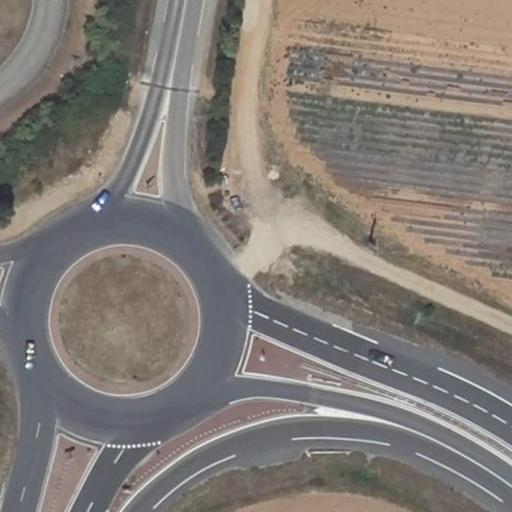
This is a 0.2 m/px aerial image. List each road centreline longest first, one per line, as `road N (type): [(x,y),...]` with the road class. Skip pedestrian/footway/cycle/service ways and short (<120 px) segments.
road 1 (trunk): [(134,511),(205,454),(316,426),(399,435),(511,489)]
road 2 (track): [(511,327),(325,239),(280,228),(257,185),(243,89)]
road 3 (trunk): [(209,378),(410,418),(511,480)]
road 4 (trunk): [(511,428),(471,402),(222,295)]
road 5 (primary): [(38,377),(36,437),(16,511)]
road 6 (secondary): [(194,248),(163,118)]
road 7 (secondary): [(187,0),(163,118)]
